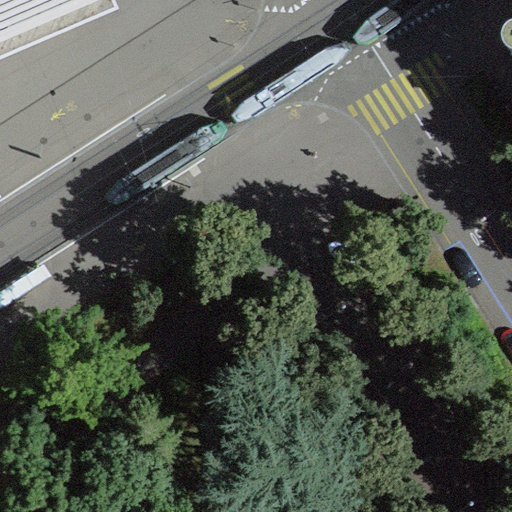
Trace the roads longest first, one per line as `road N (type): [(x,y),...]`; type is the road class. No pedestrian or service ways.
road 1 (residential): [(343,19),(0,243)]
road 2 (residential): [(343,19),(511,282)]
